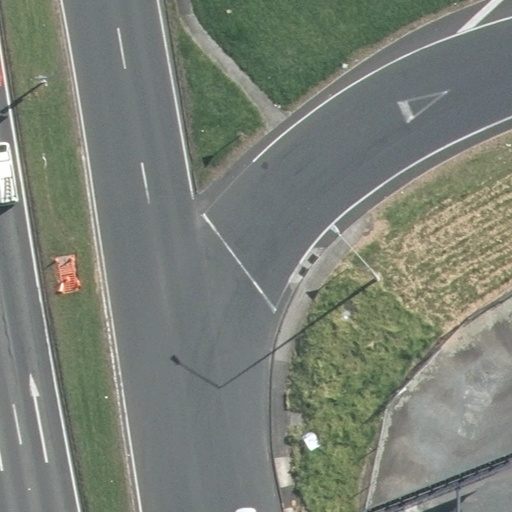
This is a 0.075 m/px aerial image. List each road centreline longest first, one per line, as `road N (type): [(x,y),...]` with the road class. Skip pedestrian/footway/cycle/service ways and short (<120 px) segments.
road 1 (motorway): [(511,67),(446,91),(373,132),(320,175),(250,263),(186,414)]
road 2 (primary): [(111,0),(186,414)]
